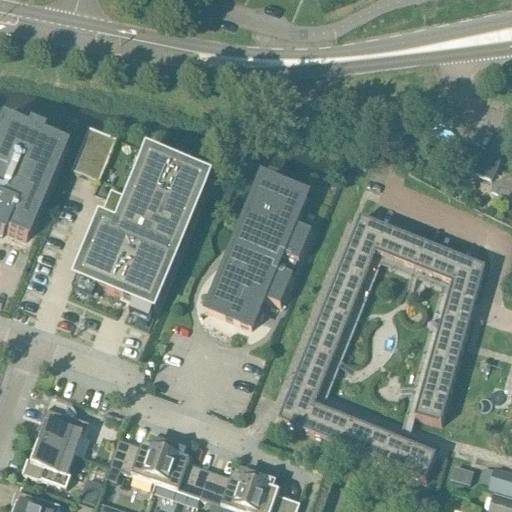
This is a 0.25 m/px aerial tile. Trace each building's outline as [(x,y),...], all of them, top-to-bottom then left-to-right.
[(3,236),(25,245),(63,154),(63,153),(38,142),(40,138),(28,132),(26,137),(0,127),(0,240),(1,241),(3,236)] [(86,134),(69,175),(98,187),(115,144),(97,137),(87,132),(86,134)] [(440,142),(438,147),(433,160),(442,164),(441,166),(461,174),(456,187),(470,193),(475,181),(492,187),(500,166),(440,142)] [(155,317),(176,265),(210,184),(148,159),(126,212),(117,208),(116,210),(131,216),(126,227),(121,225),(118,233),(101,226),(77,285),(155,317)] [(511,170),(509,169),(504,180),(498,178),(490,197),(508,204),(511,197),(511,170)] [(312,237),(295,230),(307,201),(263,183),(241,234),(258,241),(245,272),(228,265),(207,316),(251,335),(263,305),(280,313),(293,282),(291,282),(298,267),(299,268),(312,237)] [(294,390),(280,425),(425,484),(435,460),(366,433),(315,412),(320,400),(347,331),(375,259),(402,269),(443,286),(452,290),(447,305),(414,423),(441,431),(474,313),(486,273),(453,260),(444,256),(361,223),(328,306),(294,390)] [(45,429),(38,448),(74,461),(81,441),(84,442),(89,430),(46,415),(46,414),(45,414),(40,428),(41,429),(41,428),(45,429)] [(120,477),(154,489),(167,453),(153,448),(151,451),(143,448),(141,453),(119,445),(105,484),(116,488),(120,477)] [(67,481),(74,461),(38,448),(31,467),(28,466),(28,465),(27,465),(22,479),(23,480),(23,479),(66,494),(70,482),(67,481)] [(167,453),(154,489),(199,505),(209,477),(187,470),(189,465),(180,462),(182,458),(167,453)] [(454,472),(450,485),(452,485),(469,490),(473,477),(454,472)] [(483,473),(478,492),(511,501),(511,480),(495,476),(495,477),(483,473)] [(209,477),(199,505),(220,511),(247,511),(257,484),(242,479),(241,483),(232,480),(231,485),(209,477)] [(257,484),(247,511),(298,511),(300,509),(277,501),(279,496),(270,493),(272,489),(257,484)] [(16,511),(15,511),(59,511),(60,511),(17,497),(17,496),(16,496),(11,510),(12,511),(12,510),(16,511)] [(511,511),(511,505),(495,500),(491,511),(511,511)]
